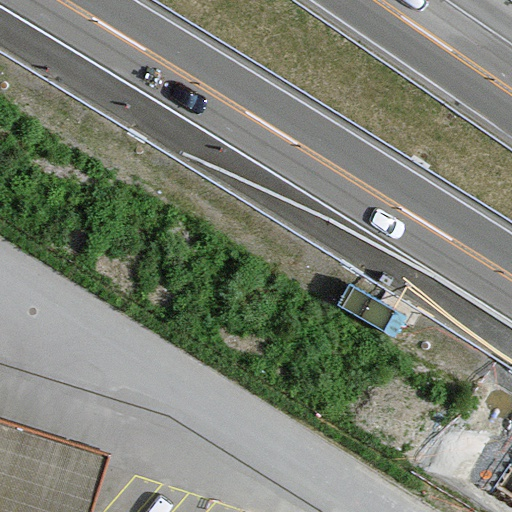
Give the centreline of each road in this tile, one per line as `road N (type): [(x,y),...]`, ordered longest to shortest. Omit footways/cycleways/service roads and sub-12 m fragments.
road 1 (motorway): [(57,0),(511,279)]
road 2 (motorway): [(511,96),(371,0)]
